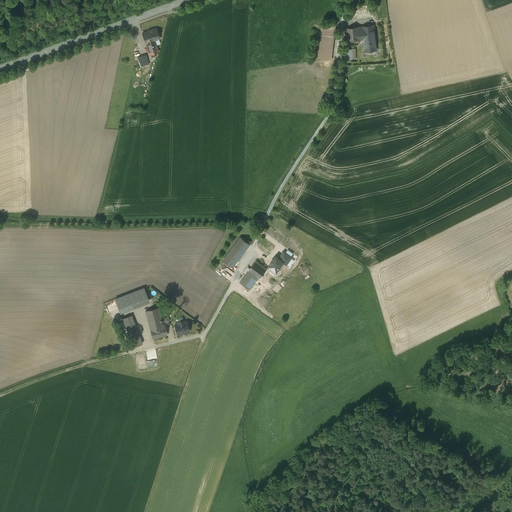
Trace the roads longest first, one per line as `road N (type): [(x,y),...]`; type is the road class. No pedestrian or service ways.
road 1 (unclassified): [(346,0),(331,107),(205,332),(129,352)]
road 2 (tertiary): [(0,68),(185,0)]
road 3 (track): [(144,511),(205,332)]
road 4 (track): [(453,511),(321,432)]
